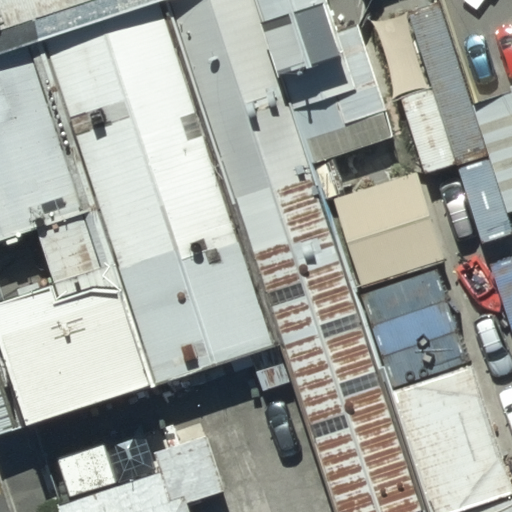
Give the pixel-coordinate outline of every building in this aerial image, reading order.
[(164,0),(107,0),(32,25),(96,220),(112,266),(152,386),(277,345),(164,0)] [(164,0),(277,345),(330,511),(416,511),(422,510),(308,166),(255,0),(164,0)] [(327,0),(255,0),(308,166),(395,135),(358,25),(338,31),(327,0)] [(0,250),(96,220),(32,25),(0,35),(0,250)] [(511,87),(473,100),(509,210),(511,209),(511,87)] [(411,170),(325,196),(354,288),(439,262),(411,170)] [(112,266),(0,303),(0,333),(30,425),(152,386),(112,266)] [(511,511),(511,488),(470,365),(390,393),(427,511),(511,511)] [(188,511),(183,494),(128,511),(188,511)]
